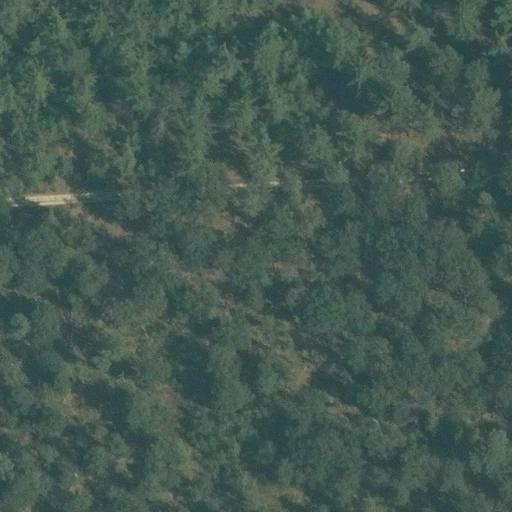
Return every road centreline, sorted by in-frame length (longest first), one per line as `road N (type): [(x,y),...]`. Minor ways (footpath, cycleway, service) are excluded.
road 1 (unknown): [(0,202),(511,174)]
road 2 (track): [(420,0),(361,183)]
